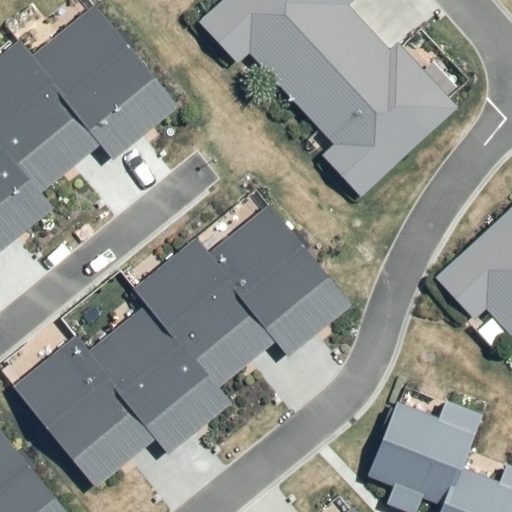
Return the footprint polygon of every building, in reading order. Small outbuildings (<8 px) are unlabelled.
[(465,112),(361,0),(229,0),(202,26),(243,70),(252,59),(337,148),(326,157),(370,200),(465,112)] [(0,254),(64,210),(50,194),(104,152),(119,163),(185,112),(97,5),(34,56),(24,45),(0,63),(0,254)] [(16,394),(102,490),(160,444),(171,456),(240,406),(227,391),(279,348),(290,358),(356,310),(276,206),(214,253),(203,240),(139,288),(152,306),(92,352),(87,340),(16,394)] [(511,213),(438,280),(476,327),(487,316),(511,340),(511,213)] [(443,421),(398,403),(371,477),(441,505),(438,511),(511,511),(511,468),(475,454),(488,419),(452,404),(443,421)] [(0,511),(70,511),(0,430),(0,511)]
